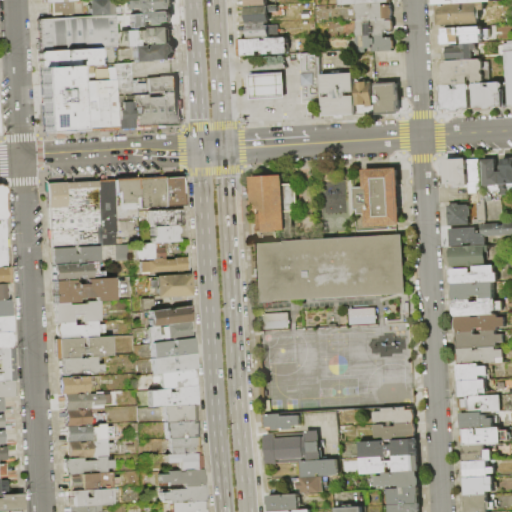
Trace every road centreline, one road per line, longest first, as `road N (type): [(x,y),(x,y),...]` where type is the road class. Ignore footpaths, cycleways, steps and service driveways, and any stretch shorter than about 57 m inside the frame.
road 1 (residential): [(416,50),(440,511)]
road 2 (trunk): [(200,149),(222,511)]
road 3 (residential): [(21,159),(40,511)]
road 4 (trunk): [(245,511),(224,178)]
road 5 (residential): [(200,149),(21,159)]
road 6 (residential): [(12,0),(21,159)]
road 7 (trunk): [(191,0),(200,149)]
road 8 (trunk): [(223,148),(214,0)]
